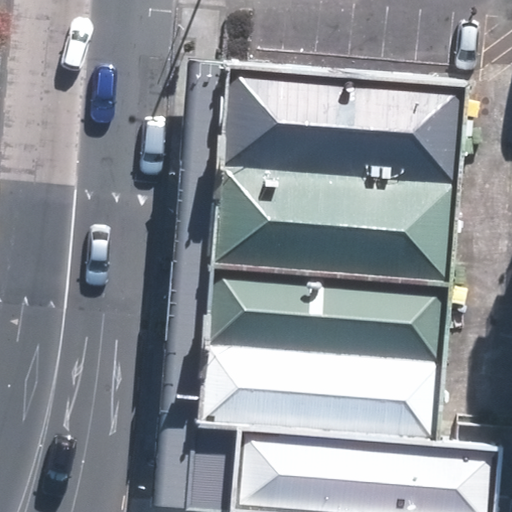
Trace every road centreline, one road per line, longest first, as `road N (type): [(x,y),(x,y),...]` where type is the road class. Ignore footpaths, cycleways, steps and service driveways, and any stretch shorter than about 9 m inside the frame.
road 1 (secondary): [(59,374),(89,0)]
road 2 (secondary): [(0,500),(59,374)]
road 3 (secondary): [(59,374),(39,511)]
